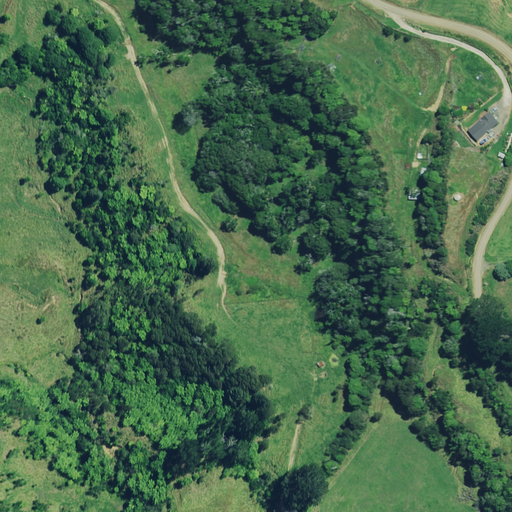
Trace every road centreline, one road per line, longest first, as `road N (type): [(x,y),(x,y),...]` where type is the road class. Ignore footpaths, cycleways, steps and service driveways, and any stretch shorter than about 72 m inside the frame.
road 1 (unclassified): [(511,408),(459,318),(455,287),(470,227),(497,184),(511,122)]
road 2 (unclassified): [(511,91),(482,39),(365,0)]
